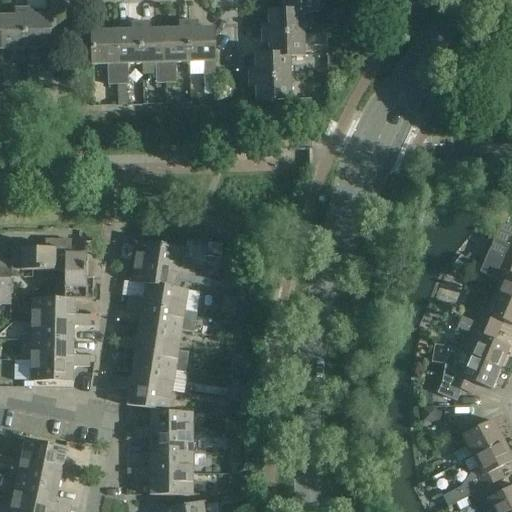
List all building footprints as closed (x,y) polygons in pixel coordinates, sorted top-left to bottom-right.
[(318,0),(275,0),(276,1),(283,1),(283,13),(269,13),(269,14),(318,13),(318,0)] [(1,18),(2,71),(12,71),(12,51),(26,50),(25,10),(16,10),(16,17),(1,18)] [(34,10),(25,10),(26,50),(40,50),(41,91),(52,90),(51,70),(50,16),(34,17),(34,10)] [(336,28),(345,28),(345,12),(336,12),(336,28)] [(318,13),(269,14),(269,27),(262,27),(262,36),(304,35),(304,14),(318,14),(318,13)] [(165,31),(167,84),(177,84),(176,64),(190,64),(189,23),(180,23),(180,30),(165,31)] [(198,23),(189,23),(190,64),(204,63),(204,83),(216,83),(214,29),(198,30),(198,23)] [(117,32),(119,86),(129,85),(128,65),(142,65),(141,24),(132,25),(132,32),(117,32)] [(141,24),(142,65),(156,64),(156,85),(167,84),(165,31),(150,31),(150,24),(141,24)] [(119,86),(117,32),(102,33),(102,26),(92,26),(93,66),(108,66),(109,86),(119,86)] [(304,35),(262,36),(263,45),(270,44),(270,56),(256,57),(256,58),(305,56),(304,35)] [(73,56),(85,55),(84,39),(73,40),(73,56)] [(328,56),(337,56),(337,40),(328,40),(328,56)] [(305,56),(256,58),(256,70),(249,70),(249,79),(291,78),(291,58),(305,57),(305,56)] [(337,56),(328,56),(328,71),(337,71),(337,56)] [(291,78),(249,79),(249,88),(256,88),(257,102),(292,101),(291,78)] [(296,109),(312,109),(312,100),(296,101),(296,109)] [(496,294),(511,301),(511,247),(494,240),(480,274),(501,282),(496,294)] [(30,251),(30,273),(48,273),(49,241),(45,241),(45,251),(30,251)] [(66,274),(67,241),(49,241),(48,273),(66,274)] [(67,241),(66,274),(66,280),(84,280),(84,257),(71,257),(72,242),(67,241)] [(138,242),(135,263),(178,270),(177,275),(185,276),(187,265),(178,264),(181,249),(138,242)] [(12,272),(30,273),(30,251),(12,251),(12,263),(12,272)] [(472,264),(461,256),(452,267),(463,275),(472,264)] [(84,280),(87,280),(101,280),(101,257),(84,257),(84,280)] [(12,272),(12,263),(0,262),(0,305),(11,306),(12,272)] [(175,289),(177,275),(178,270),(135,263),(132,284),(145,287),(145,286),(174,290),(175,289)] [(196,267),(187,265),(185,276),(194,278),(196,267)] [(65,301),(75,301),(87,301),(87,280),(84,280),(66,280),(65,301)] [(143,300),(136,299),(134,310),(142,311),(142,305),(185,312),(189,291),(175,289),(174,290),(145,286),(145,287),(143,300)] [(511,301),(496,294),(491,306),(484,303),(475,323),(499,333),(503,322),(511,325),(511,301)] [(134,310),(136,299),(128,297),(126,308),(134,310)] [(75,301),(65,301),(32,300),(32,321),(74,322),(75,316),(75,301)] [(142,311),(139,326),(182,332),(185,312),(142,305),(142,311)] [(74,327),(82,328),(82,316),(75,316),(74,322),(32,321),(31,341),(74,342),(74,327)] [(82,316),(82,328),(90,328),(90,316),(82,316)] [(469,357),(501,371),(510,350),(494,343),(499,333),(475,323),(462,317),(455,334),(468,342),(474,345),(469,357)] [(137,340),(130,339),(128,350),(135,351),(136,346),(179,352),(182,332),(139,326),(137,340)] [(128,350),(130,339),(122,338),(120,349),(128,350)] [(74,357),(74,342),(31,341),(30,361),(73,362),(74,357)] [(179,352),(136,346),(135,351),(133,366),(176,372),(176,373),(185,374),(188,354),(179,352)] [(81,368),(81,357),(74,357),(73,362),(30,361),(30,383),(73,384),(73,368),(81,368)] [(81,357),(81,368),(89,369),(90,357),(81,357)] [(492,391),(501,371),(469,357),(464,368),(457,365),(449,385),(472,395),(477,384),(492,391)] [(131,381),(124,379),(122,391),(129,392),(130,386),(173,393),(176,373),(176,372),(133,366),(131,381)] [(122,391),(124,379),(115,378),(114,389),(122,391)] [(241,403),(242,395),(244,383),(232,381),(229,401),(241,403)] [(127,407),(150,411),(150,410),(169,414),(173,393),(130,386),(129,392),(127,407)] [(458,414),(457,405),(438,406),(439,414),(458,414)] [(150,410),(150,411),(150,429),(142,429),(142,440),(150,441),(150,435),(193,435),(193,414),(169,414),(150,410)] [(436,421),(436,412),(435,410),(423,411),(423,422),(436,422),(436,421)] [(241,413),(227,411),(226,418),(240,421),(241,413)] [(467,447),(473,458),(503,442),(493,422),(478,430),(473,420),(451,431),(460,450),(467,447)] [(150,441),(150,455),(193,455),(193,435),(150,435),(150,441)] [(25,440),(21,460),(63,470),(64,465),(67,449),(25,440)] [(471,472),(472,473),(464,484),(471,489),(474,494),(473,495),(473,496),(497,484),(504,480),(499,469),(511,462),(511,458),(503,442),(473,458),(478,468),(471,472)] [(150,470),(143,470),(143,481),(150,481),(150,475),(193,476),(193,455),(150,455),(150,470)] [(61,476),(69,477),(71,466),(64,465),(63,470),(21,460),(16,481),(58,490),(61,476)] [(241,476),(241,465),(232,466),(232,476),(241,476)] [(71,466),(69,477),(77,479),(79,468),(71,466)] [(143,481),(143,470),(134,470),(134,481),(143,481)] [(193,497),(193,476),(150,475),(150,481),(150,497),(193,497)] [(241,490),(241,477),(230,477),(230,490),(241,490)] [(54,510),(55,504),(58,490),(16,481),(12,500),(54,510)] [(486,511),(491,510),(492,511),(511,511),(511,488),(502,493),(497,484),(473,496),(481,511),(486,511)] [(60,511),(62,506),(55,504),(54,510),(12,500),(10,511),(60,511)] [(205,511),(203,503),(161,511),(205,511)]
